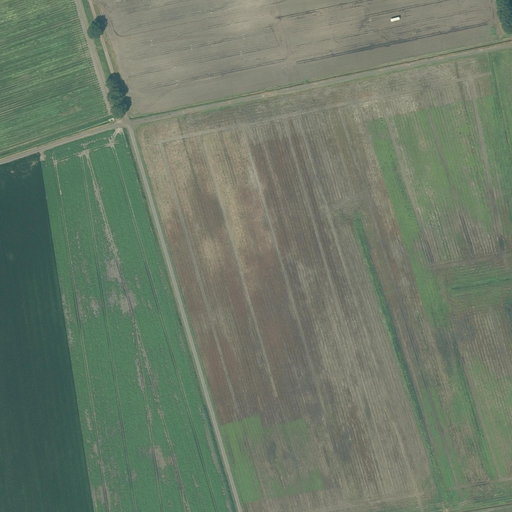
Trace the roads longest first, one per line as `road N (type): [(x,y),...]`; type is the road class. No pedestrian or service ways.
road 1 (track): [(240,511),(127,121)]
road 2 (track): [(128,124),(511,44)]
road 3 (track): [(0,162),(127,121)]
road 4 (track): [(127,121),(89,0)]
